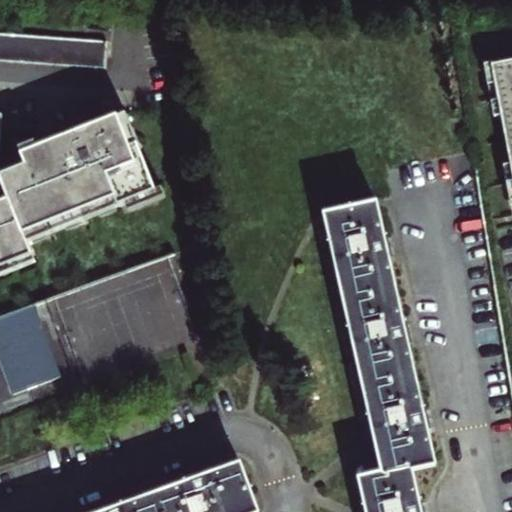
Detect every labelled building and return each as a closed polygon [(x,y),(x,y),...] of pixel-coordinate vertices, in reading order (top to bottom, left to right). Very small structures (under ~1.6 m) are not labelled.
[(98,31),(0,23),(0,50),(96,57),(98,31)] [(511,62),(494,66),(511,162),(511,62)] [(0,269),(31,257),(24,238),(114,201),(153,185),(133,138),(125,142),(113,112),(18,151),(22,162),(0,171),(0,184),(1,186),(0,186),(0,269)] [(420,511),(420,506),(415,507),(407,473),(430,467),(422,431),(427,430),(426,422),(424,415),(419,416),(403,345),(408,344),(407,336),(405,329),(400,330),(384,259),(389,258),(387,251),(386,245),(381,245),(373,209),(327,221),(384,478),(362,483),(368,511),(420,511)] [(34,310),(0,321),(0,369),(10,399),(35,390),(60,382),(34,310)] [(257,511),(259,511),(243,466),(209,478),(207,473),(198,476),(193,478),(194,483),(125,506),(123,501),(117,503),(108,506),(110,511),(107,511),(257,511)]
